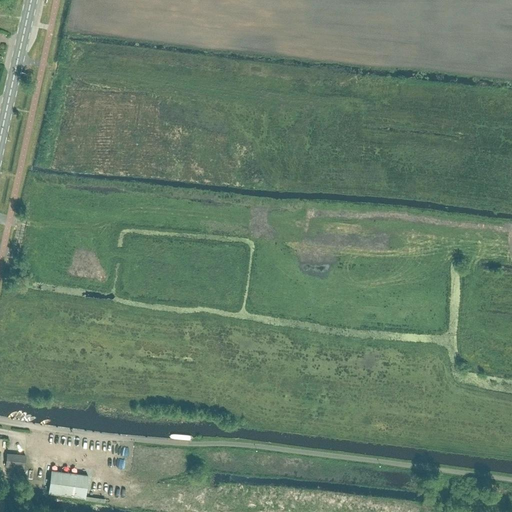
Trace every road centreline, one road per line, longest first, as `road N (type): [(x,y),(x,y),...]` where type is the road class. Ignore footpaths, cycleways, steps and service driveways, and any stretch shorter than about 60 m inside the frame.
road 1 (unclassified): [(0,420),(511,479)]
road 2 (primary): [(0,135),(30,0)]
